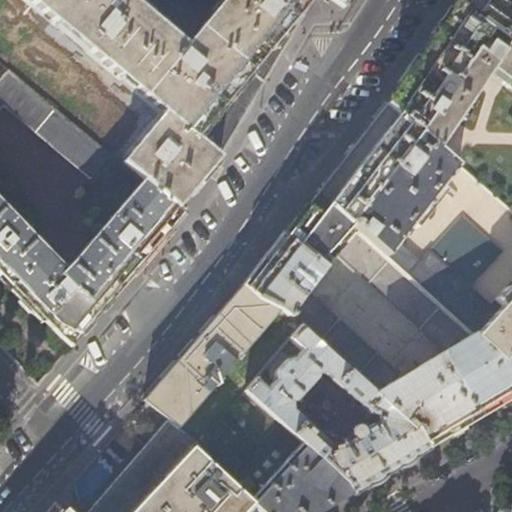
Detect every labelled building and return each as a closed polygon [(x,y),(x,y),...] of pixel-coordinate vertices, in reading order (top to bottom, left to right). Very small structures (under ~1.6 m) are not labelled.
[(33,0),(169,113),(155,131),(127,165),(130,178),(176,208),(193,187),(218,157),(243,114),(273,64),(302,15),(310,0),(227,0),(211,19),(189,46),(134,0),(33,0)] [(511,11),(496,0),(463,0),(457,1),(445,18),(418,57),(387,103),(426,138),(511,214),(511,11)] [(94,181),(114,158),(12,74),(0,84),(0,116),(8,107),(94,181)] [(511,214),(426,138),(387,103),(371,124),(338,166),(316,195),(356,231),(511,370),(511,214)] [(130,178),(57,262),(4,196),(0,192),(0,275),(45,322),(47,323),(49,321),(71,344),(126,281),(183,215),(176,208),(130,178)] [(337,253),(356,231),(316,195),(301,214),(290,227),(287,226),(281,234),(309,253),(326,265),(337,253)] [(445,348),(401,377),(306,291),(286,315),(297,326),(411,427),(415,428),(427,448),(475,420),(511,397),(511,370),(356,231),(337,253),(445,348)] [(326,265),(309,253),(281,234),(264,255),(241,285),(254,299),(286,315),(306,291),(326,265)] [(241,285),(235,281),(218,303),(169,369),(145,402),(167,419),(180,428),(199,441),(243,390),(252,379),(262,367),(277,349),(286,338),(297,326),(286,315),(254,299),(241,285)] [(300,351),(298,353),(296,355),(283,355),(277,349),(262,367),(267,372),(267,377),(271,381),(270,383),(264,389),(252,379),(243,390),(345,480),(351,494),(387,472),(427,448),(415,428),(411,427),(297,326),(286,338),(299,349),(300,351)] [(320,511),(351,494),(345,480),(243,390),(199,441),(196,447),(258,508),(261,511),(320,511)] [(89,511),(108,511),(180,428),(167,419),(124,470),(92,508),(89,511)] [(180,428),(108,511),(254,511),(258,508),(196,447),(199,441),(180,428)]
